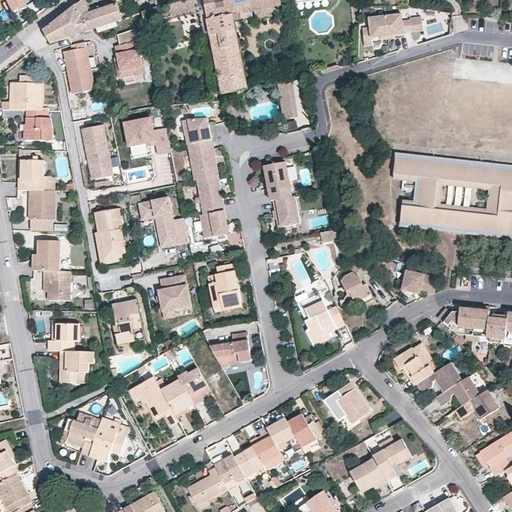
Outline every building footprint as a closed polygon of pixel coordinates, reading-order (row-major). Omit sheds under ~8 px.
[(5,0),(6,1),(12,12),(26,8),(20,0),(5,0)] [(82,0),(45,30),(52,43),(95,29),(122,19),(119,4),(89,13),(87,3),(85,0),(82,0)] [(194,0),(185,0),(170,4),(174,19),(198,12),(194,0)] [(205,0),(209,19),(240,13),(256,10),(277,6),(282,4),(280,0),(205,0)] [(256,10),(257,19),(278,14),(277,6),(256,10)] [(210,22),(212,34),(222,85),(225,94),(248,89),(243,66),(234,20),(241,18),(240,13),(209,19),(210,22)] [(402,14),(386,16),(388,36),(395,35),(404,34),(404,33),(423,30),(421,17),(410,18),(410,20),(403,21),(402,14)] [(388,36),(386,16),(369,17),(370,27),(363,28),(365,46),(372,45),(371,38),(380,37),(388,36)] [(210,22),(202,24),(205,35),(212,34),(210,22)] [(144,66),(136,28),(119,34),(121,44),(117,45),(119,56),(120,62),(117,62),(120,77),(137,74),(136,68),(144,66)] [(87,47),(86,42),(68,45),(70,51),(87,47)] [(95,89),(89,58),(100,56),(97,45),(87,47),(70,51),(65,52),(69,70),(75,69),(75,73),(78,83),(80,92),(95,89)] [(283,118),(298,116),(293,81),(278,83),(283,118)] [(21,82),(12,82),(12,101),(11,109),(28,110),(41,110),(42,83),(36,83),(21,82)] [(239,115),(237,99),(228,100),(231,117),(239,115)] [(11,109),(12,101),(3,101),(3,109),(11,109)] [(54,129),(50,111),(41,110),(28,110),(28,124),(26,125),(26,139),(53,140),(54,129)] [(172,152),(167,127),(154,129),(152,117),(126,122),(130,146),(148,142),(156,141),(157,144),(159,154),(172,152)] [(189,120),(190,124),(184,124),(187,145),(189,144),(212,140),(211,131),(207,132),(206,128),(209,123),(208,117),(189,120)] [(238,124),(231,126),(232,134),(240,134),(238,124)] [(106,136),(111,136),(109,126),(104,127),(104,126),(85,129),(90,156),(93,156),(97,179),(109,177),(107,168),(112,168),(106,136)] [(217,163),(214,163),(212,156),(215,155),(212,140),(189,144),(196,180),(199,180),(220,176),(217,163)] [(37,160),(37,150),(24,150),(24,159),(26,160),(37,160)] [(511,164),(395,154),(393,179),(417,181),(415,201),(403,200),(401,225),(511,235),(511,164)] [(37,160),(26,160),(26,179),(23,179),(23,189),(31,189),(53,190),(53,178),(45,178),(45,160),(37,160)] [(266,175),(268,186),(272,185),(273,191),(269,192),(271,202),(274,201),(293,197),(286,162),(271,165),(272,174),(266,175)] [(119,176),(117,167),(112,168),(107,168),(109,177),(113,176),(114,177),(119,176)] [(222,193),(219,193),(218,189),(221,189),(220,176),(199,180),(204,214),(225,210),(222,193)] [(56,190),(53,190),(31,189),(30,218),(38,218),(52,218),(55,218),(56,190)] [(130,196),(132,204),(141,202),(140,195),(130,196)] [(174,220),(170,197),(145,202),(148,217),(159,215),(164,241),(178,238),(179,244),(189,242),(185,218),(174,220)] [(278,228),(297,225),(295,214),(300,213),(297,197),(293,197),(274,201),(276,211),(277,215),(274,215),(274,220),(277,219),(278,228)] [(119,209),(95,213),(104,257),(123,254),(126,253),(122,229),(124,229),(119,209)] [(227,219),(225,210),(204,214),(200,215),(205,238),(225,234),(223,220),(227,219)] [(52,218),(38,218),(38,227),(52,227),(52,218)] [(320,233),(322,243),(337,241),(334,229),(320,233)] [(179,244),(178,238),(164,241),(165,247),(179,244)] [(40,240),(39,254),(34,254),(34,270),(45,270),(60,270),(61,240),(40,240)] [(104,257),(105,265),(124,261),(123,254),(104,257)] [(347,277),(348,280),(349,281),(344,284),(346,290),(343,288),(340,288),(338,289),(336,291),(336,294),(336,297),(338,299),(340,299),(342,306),(347,305),(345,299),(347,297),(348,294),(350,295),(352,294),(355,302),(357,302),(362,300),(366,308),(377,303),(364,277),(368,272),(366,271),(357,263),(351,271),(353,273),(347,277)] [(242,300),(239,287),(234,264),(218,267),(219,274),(209,276),(215,305),(242,300)] [(60,270),(45,270),(45,292),(49,292),(49,300),(71,300),(71,270),(60,270)] [(405,290),(423,293),(424,288),(437,290),(440,277),(409,270),(405,290)] [(186,274),(161,279),(163,289),(159,290),(160,296),(163,296),(164,300),(161,300),(163,312),(174,310),(192,306),(186,274)] [(345,299),(347,305),(355,302),(352,294),(350,295),(348,294),(347,297),(345,299)] [(133,329),(143,327),(137,300),(113,304),(118,326),(120,326),(122,333),(117,334),(118,344),(136,341),(133,329)] [(215,305),(216,310),(243,305),(242,300),(215,305)] [(307,330),(312,339),(325,332),(327,338),(336,334),(333,330),(345,323),(337,308),(329,312),(324,302),(308,310),(311,318),(307,321),(311,329),(307,330)] [(494,318),(491,318),(492,306),(463,303),(462,311),(456,311),(455,312),(448,307),(440,319),(460,335),(467,335),(474,336),(481,337),(492,338),(504,339),(511,340),(511,307),(510,308),(509,316),(508,320),(494,318)] [(174,310),(163,312),(165,319),(175,317),(174,310)] [(50,341),(50,351),(62,351),(75,351),(74,341),(80,341),(80,331),(80,325),(80,324),(78,324),(72,323),(58,323),(58,333),(58,340),(54,341),(50,341)] [(248,340),(247,331),(232,333),(234,342),(248,340)] [(248,340),(234,342),(211,346),(223,368),(232,366),(231,363),(252,360),(248,340)] [(401,369),(404,367),(410,377),(413,376),(417,384),(418,383),(439,370),(423,343),(413,349),(412,347),(394,359),(401,369)] [(61,382),(76,382),(77,372),(89,372),(89,363),(94,363),(94,351),(75,351),(62,351),(61,382)] [(433,382),(437,379),(445,392),(462,381),(450,363),(439,370),(418,383),(424,392),(432,387),(433,382)] [(147,370),(145,365),(138,369),(141,374),(147,370)] [(179,377),(181,379),(195,404),(204,399),(202,395),(211,389),(199,369),(190,374),(189,372),(179,377)] [(180,420),(176,414),(162,389),(155,376),(131,389),(137,400),(144,397),(156,417),(164,412),(172,424),(180,420)] [(451,396),(455,394),(463,406),(480,395),(469,376),(462,381),(445,392),(437,397),(442,406),(451,401),(451,396)] [(181,379),(162,389),(176,414),(195,404),(181,379)] [(329,406),(337,401),(343,410),(353,424),(360,419),(365,416),(371,411),(351,382),(325,400),(329,406)] [(471,409),(474,406),(482,418),(499,407),(488,390),(480,395),(463,406),(456,410),(462,419),(470,414),(471,409)] [(337,401),(329,406),(334,415),(343,410),(337,401)] [(80,412),(77,422),(70,419),(62,439),(84,447),(82,453),(90,456),(98,433),(102,420),(80,412)] [(288,423),(295,435),(302,448),(317,439),(316,438),(322,434),(312,416),(306,419),(303,414),(288,423)] [(369,421),(365,416),(360,419),(363,424),(369,421)] [(108,462),(112,450),(121,453),(127,435),(118,433),(121,424),(103,417),(102,420),(98,433),(90,456),(108,462)] [(387,425),(382,417),(373,422),(378,430),(387,425)] [(272,436),(276,444),(283,440),(284,441),(295,435),(288,423),(286,418),(268,429),(269,430),(272,436)] [(121,424),(118,433),(127,435),(130,427),(121,424)] [(272,436),(269,430),(257,437),(261,443),(272,436)] [(511,467),(506,459),(511,455),(511,431),(481,452),(488,464),(496,477),(504,472),(511,467)] [(383,450),(396,442),(393,435),(379,443),(383,450)] [(254,447),(263,464),(282,454),(276,444),(272,436),(261,443),(257,437),(250,441),(254,447)] [(385,474),(387,477),(388,479),(397,474),(396,472),(392,464),(396,462),(397,464),(412,455),(403,438),(396,442),(383,450),(374,454),(375,456),(385,474)] [(11,458),(16,456),(7,439),(1,442),(11,458)] [(19,473),(11,458),(1,442),(0,442),(0,479),(2,482),(17,474),(19,473)] [(254,447),(235,457),(245,475),(246,477),(255,472),(256,473),(265,468),(263,464),(254,447)] [(483,467),(488,464),(481,452),(476,455),(483,467)] [(215,466),(225,460),(222,455),(213,461),(215,466)] [(216,467),(225,482),(234,477),(236,480),(245,475),(235,457),(234,455),(225,460),(215,466),(216,467)] [(372,482),(385,474),(375,456),(351,470),(363,491),(374,484),(372,482)] [(209,472),(211,476),(189,488),(199,506),(229,490),(225,482),(216,467),(209,472)] [(316,477),(313,471),(299,478),(302,484),(316,477)] [(0,500),(3,499),(9,511),(14,511),(31,503),(33,502),(17,474),(2,482),(0,483),(0,500)] [(375,486),(388,479),(387,477),(385,474),(372,482),(374,484),(375,486)] [(276,475),(269,479),(273,487),(281,483),(276,475)] [(236,480),(234,477),(225,482),(229,490),(238,484),(236,480)] [(333,511),(338,509),(324,489),(308,500),(316,511),(333,511)] [(165,511),(154,492),(124,509),(126,511),(165,511)] [(259,496),(257,497),(250,501),(253,507),(263,501),(259,496)] [(458,511),(450,498),(439,504),(443,511),(458,511)] [(316,511),(308,500),(300,506),(304,511),(316,511)] [(35,511),(31,503),(14,511),(35,511)]
